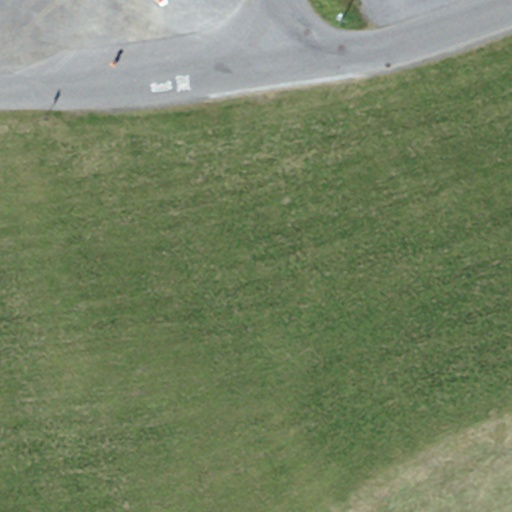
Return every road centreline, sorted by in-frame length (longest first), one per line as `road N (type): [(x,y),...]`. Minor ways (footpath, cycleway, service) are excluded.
road 1 (unclassified): [(0,109),(270,47)]
road 2 (residential): [(482,0),(406,27),(270,47)]
